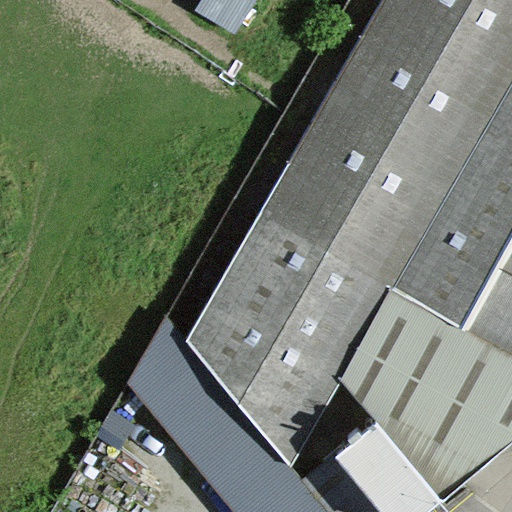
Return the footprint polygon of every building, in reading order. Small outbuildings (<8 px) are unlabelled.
[(262,207),(382,0),(348,0),(237,193),(262,207)] [(511,0),(382,0),(262,207),(395,284),(511,81),(511,0)] [(468,323),(511,242),(511,81),(395,284),(394,286),(468,323)] [(166,313),(279,448),(292,463),(394,286),(395,284),(262,207),(237,193),(166,313)] [(511,242),(468,323),(511,347),(511,380),(494,412),(511,421),(511,242)] [(279,448),(166,313),(134,369),(252,511),(331,511),(304,478),(292,463),(279,448)] [(377,417),(339,449),(391,511),(419,511),(441,494),(377,417)] [(304,478),(331,511),(391,511),(339,449),(304,478)]
